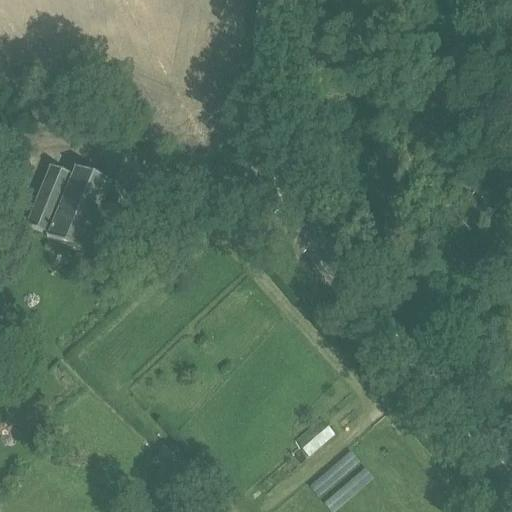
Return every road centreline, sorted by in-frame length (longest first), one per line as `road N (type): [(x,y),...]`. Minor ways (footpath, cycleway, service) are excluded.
road 1 (tertiary): [(511,456),(354,289),(320,241),(284,140),(292,0)]
road 2 (track): [(0,77),(79,134),(320,241)]
